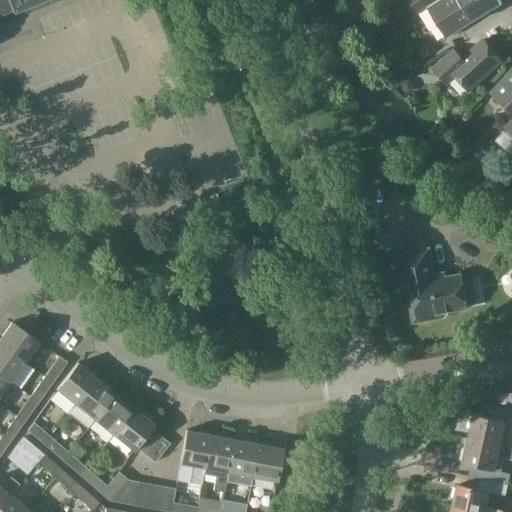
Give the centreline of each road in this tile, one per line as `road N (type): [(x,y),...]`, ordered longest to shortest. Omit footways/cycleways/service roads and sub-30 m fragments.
road 1 (residential): [(366,381),(295,113),(237,0)]
road 2 (unclassified): [(366,381),(236,394),(188,380),(158,368),(16,264)]
road 3 (unclassified): [(511,352),(366,381)]
road 4 (unclassified): [(363,511),(371,440),(366,381)]
